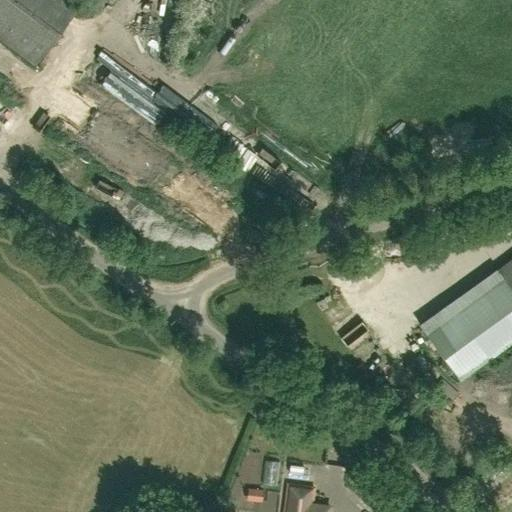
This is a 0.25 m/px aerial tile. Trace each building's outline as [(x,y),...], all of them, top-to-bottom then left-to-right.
[(0,0),(0,37),(36,64),(83,0),(0,0)] [(157,0),(155,2),(166,16),(184,1),(183,0),(157,0)] [(306,211),(314,225),(340,208),(331,195),(306,211)] [(497,268),(511,288),(511,256),(497,268)] [(364,318),(382,350),(404,337),(387,305),(364,318)] [(511,352),(494,365),(511,389),(511,352)] [(312,504),(314,488),(288,484),(284,511),(307,511),(308,503),(312,504)]
